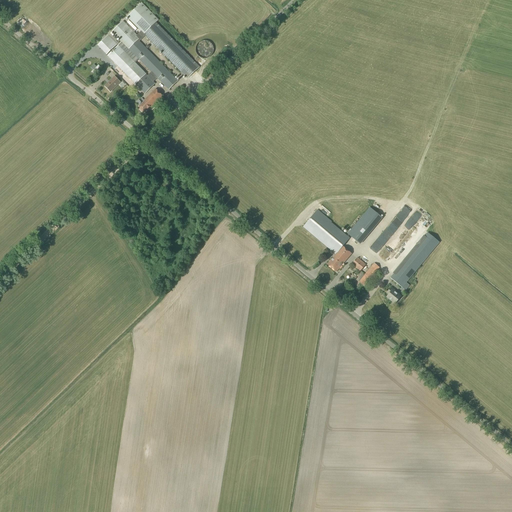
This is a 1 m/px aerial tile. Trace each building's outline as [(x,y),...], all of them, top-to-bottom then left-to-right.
[(196,64),(159,26),(156,23),(158,20),(142,3),(127,17),(141,31),(137,36),(123,21),(112,32),(151,73),(149,74),(147,76),(146,75),(146,74),(143,71),(145,69),(140,64),(138,65),(135,63),(124,73),(133,82),(134,83),(135,84),(145,94),(155,84),(153,82),(155,80),(157,78),(169,90),(178,81),(138,40),(144,35),(147,38),(184,75),(187,79),(199,67),(196,64)] [(107,55),(117,45),(108,36),(97,46),(107,55)] [(205,59),(206,59),(207,58),(208,58),(209,58),(210,57),(211,56),(212,56),(212,55),(212,54),(213,54),(213,53),(213,52),(214,51),(214,50),(214,49),(214,48),(213,47),(213,46),(212,45),(212,44),(211,43),(210,43),(210,42),(209,42),(208,42),(208,41),(207,41),(206,41),(205,41),(204,41),(203,41),(202,41),(201,42),(200,42),(199,42),(199,43),(198,43),(198,44),(197,45),(197,46),(196,47),(196,48),(196,49),(196,50),(196,51),(196,52),(196,53),(197,54),(197,55),(198,56),(199,57),(200,58),(201,58),(202,58),(203,59),(204,59),(205,59)] [(197,80),(201,76),(197,72),(192,76),(197,80)] [(110,92),(120,83),(115,77),(109,82),(110,82),(105,87),(110,92)] [(151,108),(162,96),(155,89),(144,101),(145,101),(139,107),(140,107),(139,109),(142,112),(144,112),(150,107),(151,108)] [(360,245),(382,218),(370,208),(347,234),(360,245)] [(336,272),(351,254),(343,247),(349,239),(331,223),(331,222),(317,210),(303,227),(336,254),(327,265),(336,272)] [(417,210),(396,234),(401,238),(422,214),(417,210)] [(392,226),(376,243),(380,247),(396,230),(392,226)] [(405,291),(409,286),(406,283),(439,242),(428,233),(390,278),(405,291)] [(357,258),(352,265),(360,272),(366,265),(357,258)] [(364,287),(380,268),(374,263),(364,276),(362,274),(357,281),(364,287)] [(395,305),(401,297),(399,295),(399,294),(393,290),(393,289),(391,287),(386,294),(389,296),(387,298),(395,305)]
